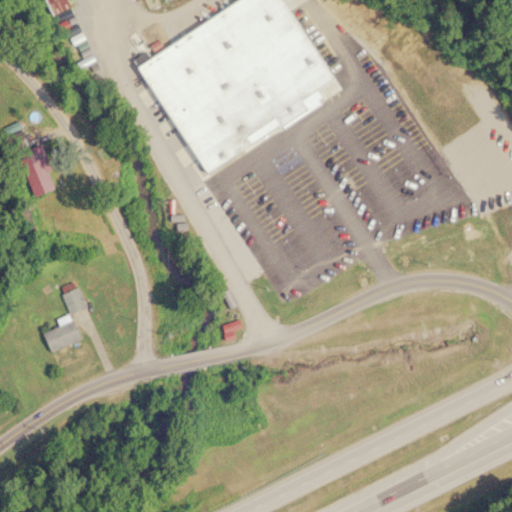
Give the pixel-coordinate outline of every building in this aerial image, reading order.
[(40,0),(48,16),(70,5),(67,0),(40,0)] [(236,0),(131,61),(196,172),(336,91),(283,0),(236,0)] [(13,154),(28,148),(21,130),(6,136),(13,154)] [(15,159),(32,196),(55,186),(38,149),(15,159)] [(68,313),(84,306),(74,285),(58,293),(68,313)] [(38,334),(47,352),(78,337),(69,319),(38,334)]
